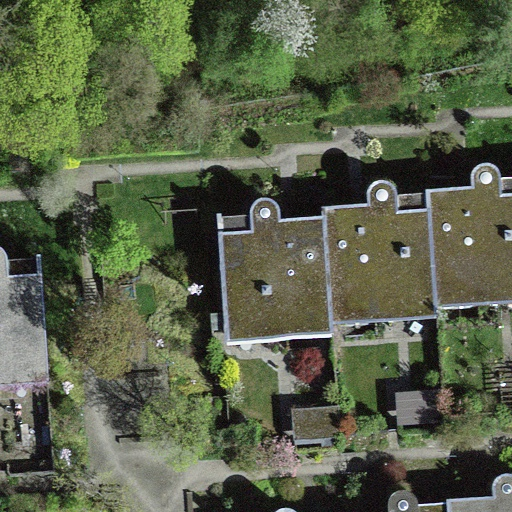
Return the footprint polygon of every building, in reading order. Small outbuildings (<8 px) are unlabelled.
[(429,216),(435,310),(498,306),(497,295),(511,294),(511,200),(501,201),(500,179),(498,175),(494,171),(490,169),(485,169),(479,170),(475,173),(473,177),(471,181),(472,192),(428,195),(429,216)] [(324,223),(331,328),(393,324),(392,313),(435,310),(429,216),(397,218),(396,196),(394,192),(390,188),(386,186),(381,186),(375,187),(371,190),(369,194),(367,198),(368,209),(323,212),(324,223)] [(331,328),(324,223),(280,225),(279,215),(278,212),(276,208),(273,205),(269,203),(265,203),(260,203),(256,206),(253,209),(251,213),(250,218),(251,235),(219,238),(224,333),(270,330),(270,340),(332,336),(331,328)] [(0,387),(2,387),(2,376),(47,373),(40,282),(8,284),(6,261),(4,256),(0,253),(0,252),(0,387)] [(448,511),(511,511),(511,480),(510,480),(505,479),(500,481),(496,484),(493,487),(492,492),(492,503),(449,506),(448,511)] [(417,511),(417,507),(415,502),(411,499),(406,497),(401,496),(396,498),(392,501),(389,504),(388,509),(388,511),(417,511)]
